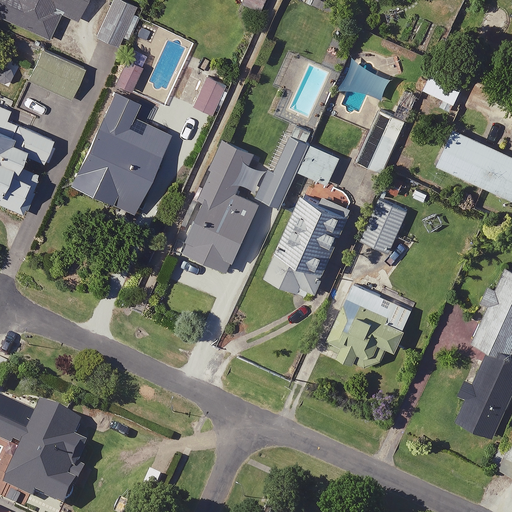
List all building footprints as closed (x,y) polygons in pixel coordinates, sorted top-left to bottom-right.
[(0,0),(0,15),(50,38),(61,13),(78,21),(87,0),(0,0)] [(138,2),(132,0),(110,0),(94,36),(118,47),(138,2)] [(268,0),(240,0),(240,3),(262,13),(268,0)] [(85,71),(43,51),(30,79),(72,99),(85,71)] [(331,73),(309,63),(288,109),(310,119),(331,73)] [(225,87),(194,73),(182,100),(212,114),(225,87)] [(141,103),(114,91),(73,188),(136,215),(171,133),(134,117),(141,103)] [(45,164),(59,133),(3,107),(6,99),(0,95),(0,198),(3,200),(24,154),(45,164)] [(407,123),(384,112),(361,162),(385,172),(407,123)] [(511,155),(457,130),(440,166),(511,198),(511,155)] [(261,197),(282,206),(298,169),(330,182),(341,157),(288,134),(261,197)] [(256,154),(227,141),(203,198),(209,201),(187,252),(231,271),(260,203),(239,194),(256,154)] [(357,214),(307,192),(268,279),(318,301),(357,214)] [(409,211),(383,201),(367,241),(393,252),(409,211)] [(511,271),(506,269),(475,343),(489,349),(482,365),(477,363),(463,394),(469,396),(459,419),(499,436),(511,404),(511,271)] [(395,301),(356,284),(329,349),(370,366),(389,349),(396,352),(416,305),(397,297),(395,301)] [(13,367),(0,360),(0,393),(1,394),(13,367)] [(38,416),(0,399),(0,438),(24,449),(9,482),(71,509),(83,481),(75,478),(96,431),(42,406),(38,416)]
